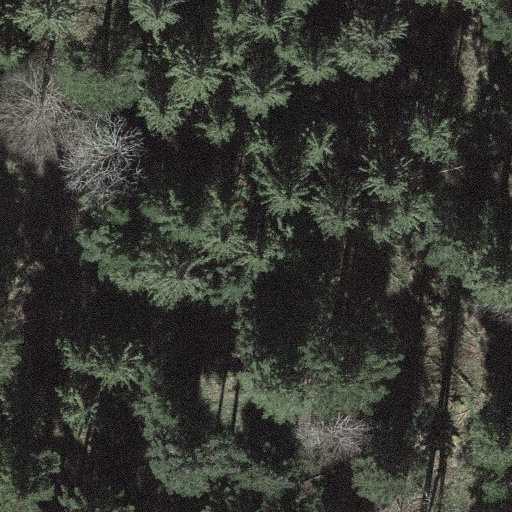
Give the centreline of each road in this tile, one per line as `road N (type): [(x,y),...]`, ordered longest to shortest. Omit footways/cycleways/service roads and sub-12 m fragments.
road 1 (track): [(41,156),(179,130),(488,0)]
road 2 (track): [(0,197),(179,0)]
